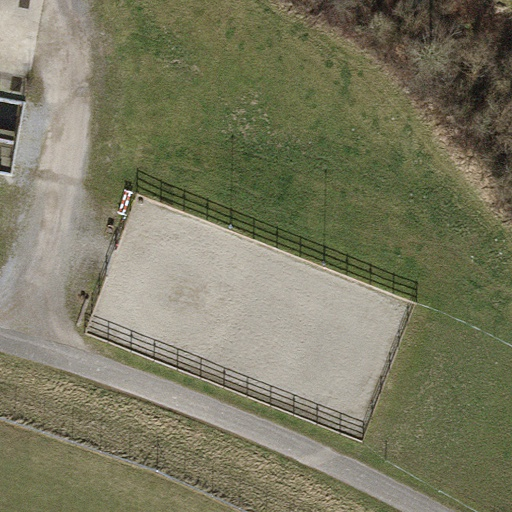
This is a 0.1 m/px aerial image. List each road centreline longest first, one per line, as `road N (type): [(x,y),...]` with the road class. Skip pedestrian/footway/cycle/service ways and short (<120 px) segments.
road 1 (track): [(0,347),(241,429),(422,511)]
road 2 (track): [(0,285),(39,201),(72,0)]
